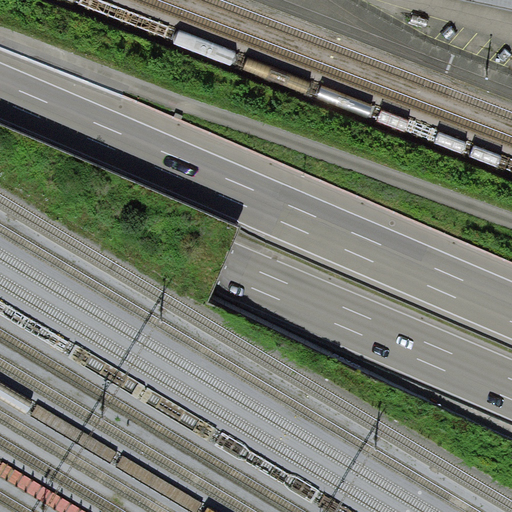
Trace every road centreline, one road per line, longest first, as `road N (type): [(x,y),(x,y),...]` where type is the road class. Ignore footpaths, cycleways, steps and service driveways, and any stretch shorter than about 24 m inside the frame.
road 1 (motorway): [(511,313),(0,88)]
road 2 (motorway): [(0,171),(511,391)]
